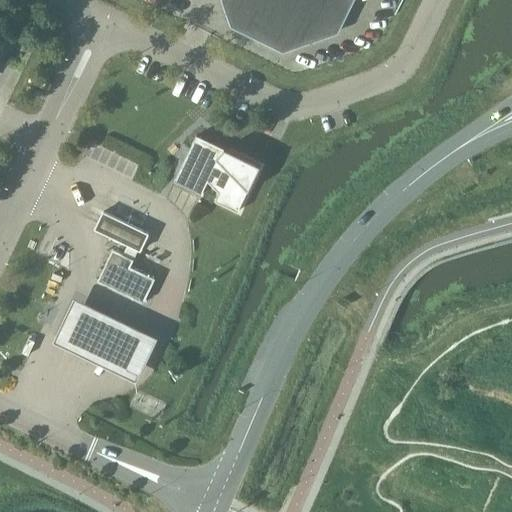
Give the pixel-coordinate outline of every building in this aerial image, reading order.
[(224,0),(233,25),(283,49),(339,24),(351,0),(224,0)] [(196,136),(174,181),(201,194),(208,182),(219,193),(216,201),(236,211),(237,212),(259,166),(196,136)] [(97,227),(139,246),(146,233),(105,213),(97,227)] [(133,260),(113,250),(98,281),(143,302),(154,279),(129,267),(133,260)] [(71,298),(50,343),(134,382),(154,339),(71,298)]
